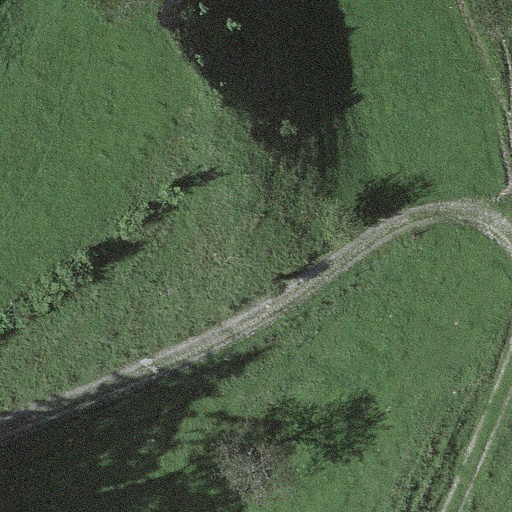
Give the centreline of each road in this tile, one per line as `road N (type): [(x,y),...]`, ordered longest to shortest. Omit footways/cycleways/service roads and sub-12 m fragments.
road 1 (track): [(0,429),(187,354),(421,215),(470,213),(511,238)]
road 2 (track): [(511,362),(448,511)]
